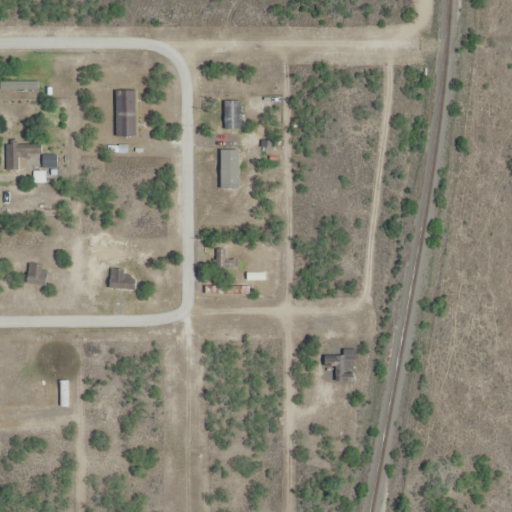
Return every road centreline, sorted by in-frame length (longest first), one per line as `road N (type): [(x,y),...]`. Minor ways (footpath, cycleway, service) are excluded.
road 1 (residential): [(432,47),(0,46)]
road 2 (residential): [(0,319),(194,316)]
